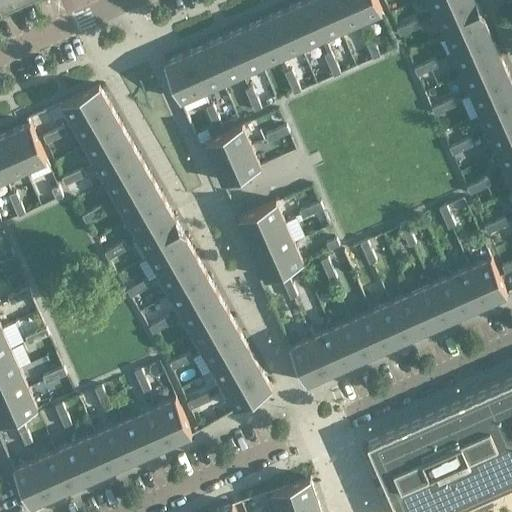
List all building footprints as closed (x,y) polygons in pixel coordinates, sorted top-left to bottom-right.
[(306,0),(304,1),(321,38),(341,29),(327,0),(306,0)] [(327,0),(341,29),(360,20),(351,0),(327,0)] [(351,0),(360,20),(382,10),(377,0),(351,0)] [(431,0),(438,15),(470,0),(431,0)] [(470,0),(438,15),(446,34),(483,18),(475,0),(470,0)] [(285,9),(301,46),(321,38),(304,1),(285,9)] [(265,18),(281,55),(301,46),(285,9),(265,18)] [(245,27),(262,64),(281,55),(265,18),(245,27)] [(446,34),(455,54),(492,38),(483,18),(446,34)] [(407,24),(410,31),(421,26),(418,19),(407,24)] [(397,29),(400,36),(410,31),(407,24),(397,29)] [(226,36),(242,73),(262,64),(245,27),(226,36)] [(364,37),(368,48),(376,44),(371,34),(364,37)] [(206,45),(222,82),(242,73),(226,36),(206,45)] [(455,54),(464,74),(501,57),(492,38),(455,54)] [(368,48),(373,58),(380,55),(376,44),(368,48)] [(186,53),(203,90),(222,82),(206,45),(186,53)] [(324,55),(329,65),(336,62),(331,51),(324,55)] [(164,63),(181,100),(203,90),(186,53),(164,63)] [(464,74),(473,94),(510,77),(501,57),(464,74)] [(425,63),(428,71),(439,66),(435,59),(425,63)] [(329,65),(334,76),(341,73),(336,62),(329,65)] [(414,68),(417,75),(428,71),(425,63),(414,68)] [(285,72),(289,83),(297,80),(292,69),(285,72)] [(473,94),(481,113),(511,99),(511,82),(510,77),(473,94)] [(289,83),(294,93),(301,90),(297,80),(289,83)] [(75,125),(110,105),(99,86),(62,102),(75,125)] [(245,90),(250,100),(257,97),(252,87),(245,90)] [(250,100),(255,111),(262,108),(257,97),(250,100)] [(442,103),(446,110),(456,105),(453,98),(442,103)] [(511,99),(481,113),(490,133),(511,123),(511,99)] [(432,107),(435,115),(446,110),(442,103),(432,107)] [(206,107),(210,118),(218,115),(213,104),(206,107)] [(86,144),(121,124),(110,105),(75,125),(86,144)] [(210,118),(215,129),(222,125),(218,115),(210,118)] [(9,132),(26,169),(47,160),(31,123),(9,132)] [(511,123),(490,133),(499,153),(511,146),(511,123)] [(97,162),(132,142),(121,124),(86,144),(97,162)] [(206,141),(215,161),(252,145),(243,124),(206,141)] [(276,130),(279,137),(290,132),(287,125),(276,130)] [(57,138),(68,134),(64,126),(54,131),(57,138)] [(265,134),(269,142),(279,137),(276,130),(265,134)] [(46,143),(57,138),(54,131),(43,136),(46,143)] [(0,136),(0,164),(6,178),(26,169),(9,132),(0,136)] [(460,142),(463,149),(474,145),(471,137),(460,142)] [(107,181),(142,161),(132,142),(97,162),(107,181)] [(449,147),(453,154),(463,149),(460,142),(449,147)] [(215,161),(224,182),(261,165),(252,145),(215,161)] [(511,146),(499,153),(508,172),(511,170),(511,146)] [(118,200),(153,180),(142,161),(107,181),(118,200)] [(76,180),(86,176),(83,168),(72,173),(76,180)] [(65,185),(76,180),(72,173),(62,178),(65,185)] [(491,184),(489,180),(488,177),(477,182),(481,189),(491,184)] [(129,219),(164,199),(153,180),(118,200),(129,219)] [(467,186),(470,193),(481,189),(477,182),(467,186)] [(51,189),(56,200),(63,196),(59,186),(51,189)] [(9,195),(14,206),(21,203),(16,192),(9,195)] [(129,219),(139,237),(175,217),(164,199),(129,219)] [(239,217),(249,237),(286,221),(276,200),(239,217)] [(310,206),(313,213),(324,208),(320,201),(310,206)] [(14,206),(19,216),(26,213),(21,203),(14,206)] [(96,217),(107,211),(103,204),(92,210),(96,217)] [(439,207),(444,218),(451,215),(447,204),(439,207)] [(299,210),(303,218),(313,213),(310,206),(299,210)] [(82,216),(86,223),(96,217),(92,210),(82,216)] [(444,218),(449,228),(456,225),(451,215),(444,218)] [(495,221),(498,228),(509,224),(506,216),(495,221)] [(150,256),(185,236),(175,217),(139,237),(150,256)] [(249,237),(257,257),(294,241),(286,221),(249,237)] [(484,226),(488,233),(498,228),(495,221),(484,226)] [(400,225),(405,235),(412,232),(407,222),(400,225)] [(405,235),(409,246),(417,243),(412,232),(405,235)] [(150,256),(161,275),(196,255),(185,236),(150,256)] [(326,242),(329,250),(340,245),(337,238),(326,242)] [(360,242),(365,253),(372,250),(368,239),(360,242)] [(115,247),(119,254),(129,248),(125,241),(115,247)] [(257,257),(267,278),(304,261),(294,241),(257,257)] [(105,253),(109,260),(119,254),(115,247),(105,253)] [(4,261),(15,256),(11,249),(1,253),(4,261)] [(365,253),(370,264),(377,260),(372,250),(365,253)] [(161,275),(172,294),(207,274),(196,255),(161,275)] [(470,266),(486,303),(508,293),(491,256),(470,266)] [(321,260),(326,271),(333,267),(328,257),(321,260)] [(511,260),(502,265),(505,272),(511,269),(511,260)] [(450,275),(466,311),(486,303),(470,266),(450,275)] [(326,271),(330,281),(338,278),(333,267),(326,271)] [(172,294),(182,312),(218,292),(207,274),(172,294)] [(281,278),(286,288),(294,285),(289,274),(281,278)] [(430,283),(447,320),(466,311),(450,275),(430,283)] [(137,284),(141,291),(151,285),(147,278),(137,284)] [(411,292),(427,329),(447,320),(430,283),(411,292)] [(127,290),(131,297),(141,291),(137,284),(127,290)] [(286,288),(291,299),(298,296),(294,285),(286,288)] [(18,293),(22,300),(32,295),(29,288),(18,293)] [(182,312),(193,331),(228,311),(218,292),(182,312)] [(391,301),(407,338),(427,329),(411,292),(391,301)] [(8,297),(11,305),(22,300),(18,293),(8,297)] [(371,310),(388,347),(407,338),(391,301),(371,310)] [(351,318),(368,355),(388,347),(371,310),(351,318)] [(193,331),(204,350),(239,330),(228,311),(193,331)] [(160,321),(163,328),(174,322),(170,315),(160,321)] [(332,327),(348,364),(368,355),(351,318),(332,327)] [(149,327),(153,334),(163,328),(160,321),(149,327)] [(36,332),(39,340),(50,335),(47,327),(36,332)] [(312,336),(328,373),(348,364),(332,327),(312,336)] [(0,352),(12,347),(3,328),(0,328),(0,352)] [(204,350),(215,369),(250,349),(239,330),(204,350)] [(25,337),(29,344),(39,340),(36,332),(25,337)] [(290,346),(307,383),(328,373),(312,336),(290,346)] [(0,376),(20,367),(12,347),(0,352),(0,376)] [(215,369),(225,387),(260,367),(250,349),(215,369)] [(177,360),(180,367),(190,362),(187,355),(177,360)] [(166,364),(169,372),(180,367),(177,360),(166,364)] [(0,376),(0,399),(29,387),(20,367),(0,376)] [(53,372),(57,379),(67,374),(64,367),(53,372)] [(225,387),(237,408),(272,388),(260,367),(225,387)] [(135,371),(139,382),(147,378),(142,368),(135,371)] [(43,376),(46,384),(57,379),(53,372),(43,376)] [(139,382),(144,392),(151,389),(147,378),(139,382)] [(420,511),(511,471),(511,378),(381,436),(381,437),(368,442),(398,511),(420,511)] [(95,389),(100,399),(107,396),(103,385),(95,389)] [(0,399),(0,420),(1,424),(38,407),(29,387),(0,399)] [(198,397),(201,404),(212,400),(209,392),(198,397)] [(100,399),(105,410),(112,407),(107,396),(100,399)] [(155,406),(171,443),(193,433),(176,396),(155,406)] [(187,402),(191,409),(201,404),(198,397),(187,402)] [(56,406),(60,417),(68,414),(63,403),(56,406)] [(135,415),(151,452),(171,443),(155,406),(135,415)] [(60,417),(65,427),(73,424),(68,414),(60,417)] [(115,424),(132,461),(151,452),(135,415),(115,424)] [(16,424),(21,434),(28,431),(24,421),(16,424)] [(95,432),(112,469),(132,461),(115,424),(95,432)] [(21,434),(26,445),(33,442),(28,431),(21,434)] [(76,441),(92,478),(112,469),(95,432),(76,441)] [(56,450),(72,487),(92,478),(76,441),(56,450)] [(36,459),(53,496),(72,487),(56,450),(36,459)] [(15,468),(33,511),(45,506),(42,500),(53,496),(36,459),(15,468)] [(279,509),(317,497),(310,477),(272,489),(279,509)] [(321,511),(317,497),(279,509),(279,511),(321,511)] [(236,511),(233,502),(213,511),(236,511)]
